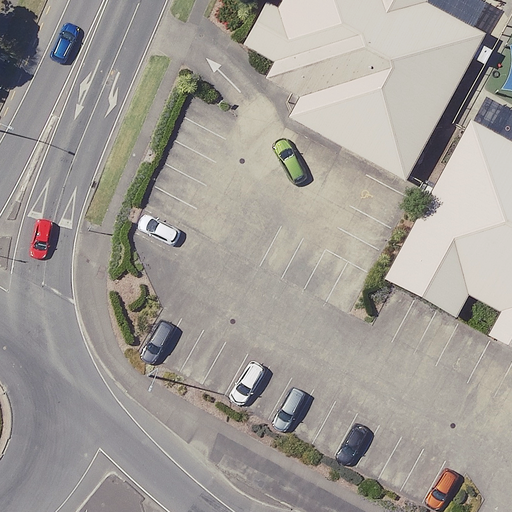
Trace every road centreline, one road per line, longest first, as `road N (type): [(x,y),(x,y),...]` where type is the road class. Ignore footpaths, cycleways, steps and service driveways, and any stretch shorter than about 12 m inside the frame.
road 1 (secondary): [(0,258),(108,0)]
road 2 (secondary): [(45,379),(204,511)]
road 3 (secondary): [(45,379),(49,420),(40,462),(0,503)]
